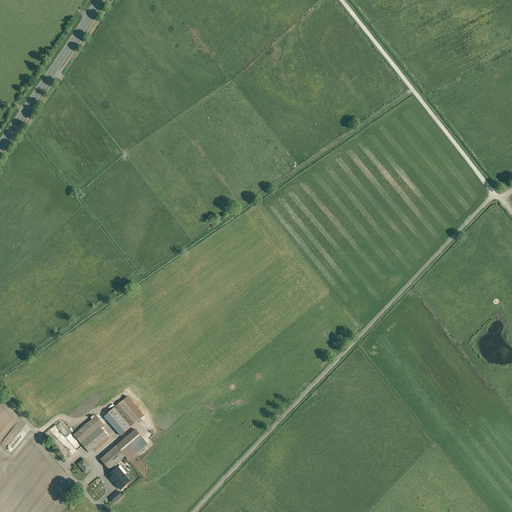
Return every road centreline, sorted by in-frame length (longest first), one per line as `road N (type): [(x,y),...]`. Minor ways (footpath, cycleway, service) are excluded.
road 1 (unclassified): [(493,193),(195,511)]
road 2 (track): [(340,0),(493,193)]
road 3 (primary): [(0,146),(100,0)]
road 4 (unclassified): [(101,511),(0,389)]
